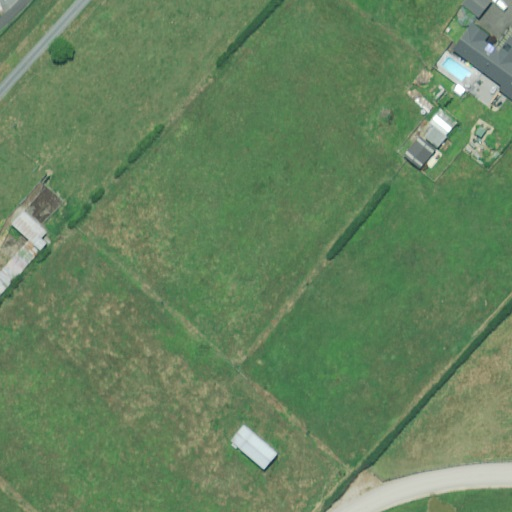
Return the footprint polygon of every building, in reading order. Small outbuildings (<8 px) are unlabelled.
[(494,4),(489,0),(469,0),(465,6),(481,19),(494,4)] [(493,40),(475,27),(456,53),(503,88),(500,92),(511,100),(511,55),(511,56),(499,47),(496,51),(489,45),(493,40)] [(476,76),(451,57),(440,71),(466,90),(476,76)] [(473,99),(466,93),(446,116),(454,123),(473,99)] [(449,139),(436,128),(427,138),(440,149),(449,139)] [(43,239),(49,233),(55,239),(64,229),(53,219),(44,229),(26,213),(15,226),(33,241),(0,277),(0,299),(44,251),(49,245),(43,239)] [(280,455),(247,427),(234,442),(267,471),(280,455)]
